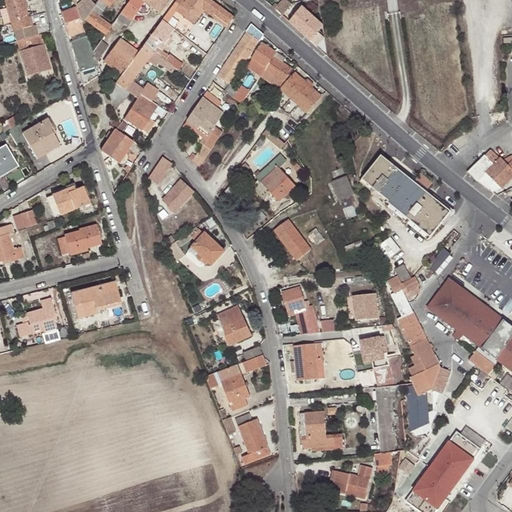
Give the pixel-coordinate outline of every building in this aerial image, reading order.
[(23,0),(4,0),(16,41),(39,35),(36,25),(31,26),(23,0)] [(89,0),(86,0),(77,10),(80,19),(82,24),(85,19),(96,5),(89,0)] [(99,0),(96,5),(85,19),(106,34),(111,26),(98,16),(106,5),(109,7),(114,0),(99,0)] [(168,0),(129,0),(120,13),(130,19),(144,1),(160,12),(168,0)] [(233,16),(211,0),(175,0),(161,19),(167,23),(176,11),(180,6),(197,18),(203,11),(211,16),(213,14),(227,24),(233,16)] [(286,0),(282,0),(278,6),(276,9),(283,15),(292,4),(286,0)] [(193,24),(197,18),(180,6),(176,11),(193,24)] [(318,48),(327,56),(322,25),(302,7),(289,22),(293,26),(300,32),(310,41),(318,48)] [(60,13),(64,25),(80,19),(77,10),(76,8),(60,13)] [(120,13),(114,22),(120,26),(122,23),(127,27),(132,20),(130,19),(120,13)] [(226,27),(227,24),(213,14),(211,16),(226,27)] [(80,19),(64,25),(70,43),(87,37),(82,24),(80,19)] [(161,19),(143,43),(175,67),(179,64),(162,51),(172,38),(167,35),(173,27),(167,23),(161,19)] [(246,31),(217,75),(230,84),(259,40),(246,31)] [(39,35),(16,41),(26,75),(45,70),(44,67),(50,65),(41,34),(39,35)] [(70,43),(83,86),(100,74),(96,62),(92,52),(87,37),(70,43)] [(105,61),(121,73),(137,52),(121,40),(105,61)] [(92,52),(96,62),(108,46),(101,41),(92,52)] [(121,73),(114,82),(137,98),(141,94),(151,101),(157,91),(157,90),(146,83),(140,93),(136,90),(138,86),(132,81),(148,60),(156,65),(158,63),(171,72),(175,67),(143,43),(137,52),(121,73)] [(260,76),(276,52),(261,43),(251,58),(252,59),(247,66),(260,76)] [(286,58),(276,52),(260,76),(279,89),(279,88),(286,81),(293,70),(283,63),(286,58)] [(305,96),(314,105),(322,96),(313,87),(313,83),(308,79),(304,80),(295,72),(286,81),(295,89),(305,96)] [(286,81),(279,88),(288,97),(295,89),(286,81)] [(107,92),(114,110),(117,108),(124,99),(125,100),(127,96),(135,102),(125,117),(141,129),(148,118),(157,104),(151,101),(141,94),(137,98),(114,82),(107,92)] [(229,84),(225,91),(242,104),(250,90),(242,84),(237,90),(229,84)] [(305,96),(295,89),(288,97),(297,104),(305,96)] [(218,100),(206,91),(187,121),(205,135),(203,138),(205,140),(203,144),(191,161),(200,166),(222,132),(215,126),(223,114),(217,108),(214,106),(218,100)] [(305,96),(297,104),(307,113),(314,105),(305,96)] [(14,116),(7,119),(9,129),(13,127),(16,125),(14,116)] [(50,128),(53,125),(49,118),(22,133),(35,158),(47,152),(45,148),(57,140),(53,133),(50,128)] [(148,118),(141,129),(147,133),(154,121),(148,118)] [(9,129),(7,119),(2,122),(3,126),(0,128),(2,133),(8,130),(9,129)] [(115,129),(119,122),(115,119),(110,126),(115,129)] [(121,120),(119,122),(115,129),(122,133),(127,124),(121,120)] [(205,135),(187,121),(185,124),(184,124),(203,138),(205,135)] [(13,127),(9,129),(8,130),(18,145),(24,142),(17,130),(15,131),(13,127)] [(285,143),(282,141),(267,128),(262,134),(280,149),(285,143)] [(109,138),(100,151),(119,163),(121,164),(123,163),(125,161),(127,158),(126,156),(126,155),(125,154),(133,141),(122,133),(115,129),(112,133),(109,131),(106,136),(109,138)] [(45,148),(47,152),(60,145),(57,140),(45,148)] [(3,171),(16,163),(5,144),(0,147),(0,176),(5,173),(3,171)] [(484,155),(468,171),(474,178),(477,174),(481,179),(487,173),(503,189),(511,179),(511,161),(508,166),(503,160),(500,158),(499,159),(491,150),(485,155),(484,155)] [(279,154),(256,176),(279,201),(286,195),(288,198),(291,195),(288,192),(296,186),(279,166),(285,160),(279,154)] [(381,155),(362,179),(388,201),(387,203),(385,205),(428,240),(451,211),(381,155)] [(163,156),(148,178),(157,185),(172,163),(163,156)] [(18,166),(16,163),(3,171),(5,173),(18,166)] [(332,181),(340,200),(354,194),(346,175),(332,181)] [(388,201),(362,179),(360,181),(387,203),(388,201)] [(193,191),(181,180),(163,200),(175,212),(193,191)] [(67,192),(76,188),(74,183),(65,186),(66,189),(67,192)] [(83,186),(76,188),(67,192),(66,189),(51,195),(59,215),(89,203),(83,186)] [(354,194),(340,200),(343,209),(358,203),(354,194)] [(54,216),(59,215),(51,195),(46,197),(54,216)] [(31,210),(21,212),(26,227),(36,224),(31,210)] [(47,222),(49,230),(56,227),(54,219),(47,222)] [(275,230),(280,237),(294,227),(288,219),(275,229),(275,230)] [(0,261),(2,261),(7,259),(8,263),(24,258),(21,246),(13,249),(9,234),(11,233),(8,224),(0,226),(0,261)] [(87,245),(101,241),(97,225),(79,229),(79,231),(64,234),(65,236),(58,238),(62,254),(69,252),(69,254),(88,250),(88,248),(87,245)] [(191,246),(191,247),(199,253),(196,256),(200,260),(203,258),(211,265),(225,251),(204,232),(202,233),(197,227),(190,235),(195,241),(191,246)] [(294,227),(280,237),(286,245),(300,235),(294,227)] [(325,239),(316,228),(309,234),(318,245),(325,239)] [(305,242),(300,235),(286,245),(292,252),(305,242)] [(390,236),(380,245),(381,246),(384,253),(388,259),(401,249),(390,236)] [(185,255),(175,242),(167,248),(173,264),(185,255)] [(311,250),(305,242),(292,252),(298,260),(311,250)] [(441,246),(427,266),(435,272),(450,254),(441,246)] [(199,253),(191,247),(189,250),(195,257),(196,256),(199,253)] [(394,270),(395,274),(405,268),(404,264),(394,270)] [(419,286),(415,278),(412,279),(405,268),(395,274),(396,275),(389,280),(389,281),(395,293),(391,295),(401,317),(413,312),(404,294),(419,286)] [(199,284),(193,277),(186,284),(192,290),(199,284)] [(479,347),(469,361),(488,375),(499,361),(511,371),(511,326),(449,280),(428,308),(479,347)] [(113,300),(120,298),(115,281),(71,293),(78,318),(97,313),(96,311),(96,308),(94,305),(103,303),(104,306),(114,303),(113,300)] [(301,335),(320,332),(313,305),(310,307),(308,302),(304,301),(300,287),(282,292),(288,316),(296,314),(301,335)] [(376,293),(353,296),(356,321),(379,318),(376,293)] [(53,315),(56,314),(51,298),(40,301),(42,308),(26,313),(27,316),(21,317),(23,323),(16,325),(20,338),(42,331),(56,327),(54,320),(53,315)] [(121,301),(114,303),(104,306),(96,308),(96,311),(121,304),(121,301)] [(219,320),(226,335),(225,336),(230,345),(251,335),(238,307),(218,316),(219,320)] [(413,312),(397,319),(411,346),(427,339),(413,312)] [(196,324),(193,318),(185,321),(187,327),(196,324)] [(324,331),(336,330),(336,319),(323,320),(324,331)] [(226,335),(219,320),(213,322),(220,338),(225,336),(226,335)] [(388,352),(387,350),(392,349),(390,342),(386,343),(385,337),(368,341),(374,369),(388,366),(387,359),(395,357),(394,351),(388,352)] [(439,364),(427,339),(411,346),(415,355),(411,357),(414,366),(408,369),(411,376),(439,364)] [(304,380),(311,379),(324,378),(322,357),(316,358),(315,344),(293,346),(294,362),(290,362),(291,373),(295,373),(296,381),(304,380)] [(248,360),(262,355),(259,347),(244,353),(247,361),(248,360)] [(395,357),(387,359),(388,366),(374,369),(368,370),(371,384),(377,383),(378,387),(390,386),(408,384),(407,353),(395,357)] [(266,367),(262,355),(248,360),(252,372),(266,367)] [(250,396),(237,364),(217,372),(233,412),(247,406),(245,398),(250,396)] [(411,376),(410,377),(413,384),(417,395),(427,390),(432,387),(443,392),(451,370),(439,364),(411,376)] [(355,379),(354,368),(342,369),(343,381),(355,379)] [(212,373),(205,376),(207,383),(215,380),(212,373)] [(427,390),(417,395),(413,384),(402,388),(407,400),(410,431),(429,423),(427,390)] [(390,386),(378,387),(376,388),(378,413),(391,412),(390,386)] [(223,421),(228,419),(224,409),(218,411),(223,421)] [(302,448),(311,447),(329,446),(330,450),(343,449),(342,435),(326,436),(324,412),(299,413),(302,448)] [(392,431),(391,412),(378,413),(379,432),(392,431)] [(252,421),(249,414),(235,419),(250,455),(252,454),(254,461),(270,454),(267,448),(267,447),(257,420),(252,421)] [(393,452),(394,442),(392,431),(379,432),(381,453),(390,452),(393,452)] [(406,499),(423,511),(434,511),(481,449),(456,431),(406,499)] [(234,449),(236,455),(242,453),(239,447),(234,449)] [(389,464),(392,464),(390,452),(381,453),(374,454),(376,466),(377,466),(389,464)] [(386,476),(389,464),(377,466),(376,475),(386,476)] [(358,475),(336,470),(334,480),(332,490),(365,498),(372,468),(361,465),(358,475)]
